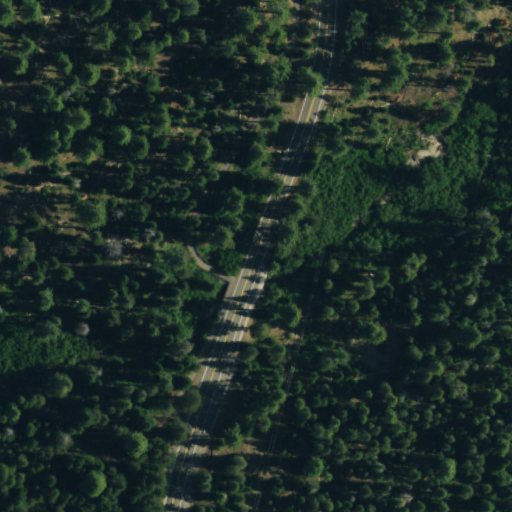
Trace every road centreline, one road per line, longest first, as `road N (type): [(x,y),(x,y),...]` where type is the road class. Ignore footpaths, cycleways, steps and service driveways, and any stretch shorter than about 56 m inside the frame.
road 1 (primary): [(241,285),(317,75),(324,0)]
road 2 (primary): [(167,511),(227,322)]
